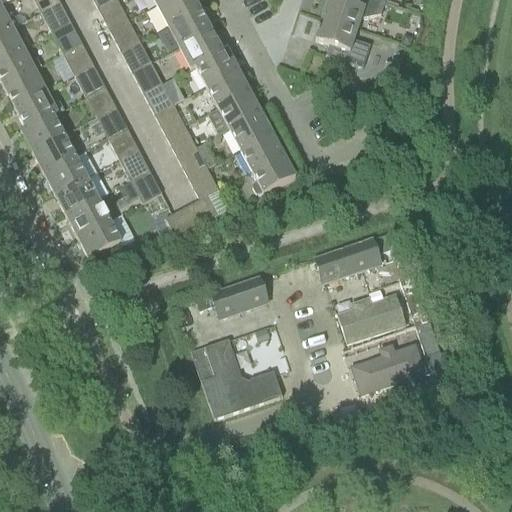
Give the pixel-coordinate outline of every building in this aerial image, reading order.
[(29,0),(39,17),(58,6),(54,0),(29,0)] [(88,0),(96,14),(115,4),(112,0),(88,0)] [(149,0),(155,10),(173,0),(149,0)] [(173,0),(155,10),(166,31),(198,14),(190,0),(173,0)] [(328,0),(321,22),(356,34),(359,23),(380,19),(384,7),(363,0),(353,0),(351,8),(328,0)] [(96,14),(108,35),(126,25),(115,4),(96,14)] [(39,17),(50,38),(70,28),(58,6),(39,17)] [(0,12),(0,37),(10,32),(17,28),(13,20),(6,24),(0,12)] [(166,31),(177,52),(209,35),(198,14),(166,31)] [(321,22),(314,44),(328,49),(336,52),(333,63),(344,67),(361,72),(365,60),(368,50),(352,45),(353,41),(356,34),(321,22)] [(108,35),(119,56),(138,46),(126,25),(108,35)] [(50,38),(61,59),(81,49),(70,28),(50,38)] [(10,32),(0,37),(0,64),(22,53),(29,50),(24,42),(17,46),(10,32)] [(177,52),(189,73),(225,54),(225,53),(220,56),(209,35),(177,52)] [(403,39),(400,47),(409,50),(411,42),(403,39)] [(119,56),(130,77),(149,67),(138,46),(119,56)] [(61,59),(73,81),(92,70),(81,49),(61,59)] [(22,53),(0,64),(0,89),(1,91),(33,75),(40,71),(35,63),(28,67),(22,53)] [(193,72),(204,92),(236,75),(225,54),(189,73),(189,74),(193,72)] [(130,77),(141,99),(160,88),(149,67),(130,77)] [(73,81),(84,102),(103,92),(92,70),(73,81)] [(33,75),(1,91),(12,113),(44,96),(41,89),(43,85),(39,78),(35,78),(33,75)] [(204,92),(216,113),(248,96),(236,75),(204,92)] [(141,99),(152,120),(172,109),(160,88),(141,99)] [(374,89),(371,99),(388,105),(392,94),(374,89)] [(84,102),(95,123),(115,113),(103,92),(84,102)] [(44,96),(12,113),(24,134),(51,120),(62,114),(58,105),(51,109),(44,96)] [(216,113),(227,135),(259,118),(248,96),(216,113)] [(152,120),(164,141),(183,131),(172,109),(152,120)] [(95,123),(106,144),(126,134),(115,113),(95,123)] [(227,135),(239,156),(271,139),(259,118),(227,135)] [(19,136),(31,158),(62,141),(51,120),(24,134),(19,136)] [(164,141),(175,162),(194,152),(183,131),(164,141)] [(106,144),(118,166),(137,155),(126,134),(106,144)] [(239,156),(250,177),(282,160),(271,139),(239,156)] [(31,158),(42,179),(73,162),(62,141),(31,158)] [(175,162),(186,184),(206,173),(194,152),(175,162)] [(118,166),(129,187),(149,176),(137,155),(118,166)] [(282,160),(250,177),(255,186),(254,187),(251,191),(256,200),(260,200),(294,182),(282,160)] [(42,179),(53,200),(85,183),(73,162),(42,179)] [(197,205),(206,201),(218,195),(206,173),(186,184),(197,205)] [(149,176),(129,187),(140,209),(160,198),(149,176)] [(85,183),(53,200),(64,221),(96,204),(107,199),(96,177),(85,183)] [(197,205),(184,211),(195,231),(216,220),(206,201),(197,205)] [(64,221),(76,242),(107,226),(96,204),(64,221)] [(195,231),(184,211),(164,223),(174,242),(195,231)] [(107,226),(76,242),(87,264),(119,248),(107,226)] [(399,266),(392,268),(399,286),(413,281),(397,235),(386,239),(392,256),(396,255),(399,266)] [(370,244),(314,264),(322,288),(379,269),(370,244)] [(414,330),(428,325),(413,281),(399,286),(414,330)] [(257,283),(210,299),(218,323),(266,307),(257,283)] [(369,310),(367,305),(351,310),(353,316),(336,321),(345,349),(403,330),(393,300),(382,303),(383,306),(369,310)] [(444,372),(428,325),(414,330),(430,376),(430,377),(443,372),(444,372)] [(227,344),(189,357),(213,424),(281,401),(272,377),(272,376),(248,384),(249,386),(240,382),(227,344)] [(351,373),(360,399),(423,378),(413,351),(392,359),(382,362),(351,373)]
